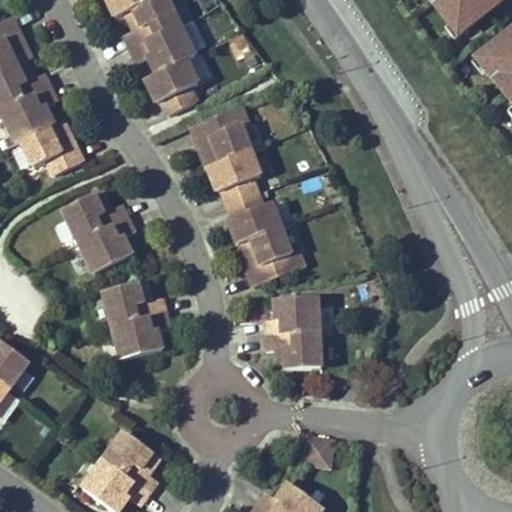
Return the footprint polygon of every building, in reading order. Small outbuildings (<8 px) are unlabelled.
[(114,6),(111,0),(105,0),(109,8),(114,6)] [(109,8),(116,22),(128,17),(157,4),(155,0),(111,0),(114,6),(109,8)] [(127,40),(133,54),(182,31),(168,0),(165,0),(157,4),(128,17),(135,30),(143,27),(145,32),(137,35),(127,40)] [(511,0),(488,0),(459,22),(498,72),(511,89),(511,0)] [(12,21),(0,26),(0,76),(27,64),(32,61),(25,48),(20,50),(15,39),(20,37),(12,21)] [(158,64),(152,67),(159,81),(191,66),(197,63),(182,31),(133,54),(139,67),(150,62),(156,60),(158,64)] [(20,37),(15,39),(20,50),(25,48),(20,37)] [(32,78),(27,64),(0,76),(0,109),(2,114),(51,91),(45,78),(35,83),(27,86),(25,82),(32,78)] [(159,81),(150,85),(156,99),(160,96),(165,108),(171,120),(199,107),(193,93),(201,89),(191,66),(159,81)] [(489,79),(511,108),(511,89),(498,72),(489,79)] [(32,78),(25,82),(27,86),(35,83),(32,78)] [(58,105),(51,91),(2,114),(17,146),(23,144),(56,129),(49,114),(43,117),(41,112),(47,110),(58,105)] [(160,96),(156,99),(161,109),(165,108),(160,96)] [(245,113),(196,132),(201,148),(206,146),(210,157),(206,160),(211,173),(221,169),(253,157),(244,131),(251,129),(245,113)] [(56,129),(23,144),(35,170),(48,164),(55,178),(83,164),(77,150),(72,152),(67,141),(71,138),(64,124),(56,129)] [(71,138),(67,141),(72,152),(77,150),(71,138)] [(206,146),(201,148),(206,160),(210,157),(206,146)] [(221,169),(211,173),(216,187),(221,185),(225,197),(230,210),(259,199),(254,184),(263,181),(253,157),(221,169)] [(221,185),(216,187),(221,198),(225,197),(221,185)] [(110,208),(104,194),(64,213),(80,245),(128,222),(122,208),(112,213),(104,217),(102,212),(110,208)] [(259,199),(230,210),(236,224),(240,233),(235,235),(241,249),(283,233),(273,209),(264,213),(259,199)] [(110,208),(102,212),(104,217),(112,213),(110,208)] [(135,235),(128,222),(80,245),(95,277),(133,259),(127,245),(121,247),(119,243),(135,235)] [(240,233),(236,224),(231,225),(235,235),(240,233)] [(283,233),(241,249),(245,263),(250,261),(255,273),(250,274),(256,290),(306,271),(299,255),(293,258),(283,233)] [(250,261),(245,263),(250,274),(255,273),(250,261)] [(153,298),(150,283),(107,292),(115,327),(168,315),(165,301),(154,303),(145,305),(144,300),(153,298)] [(267,324),(268,339),(322,338),(321,302),(279,303),(279,319),(285,319),(286,324),(279,324),(267,324)] [(171,330),(168,315),(115,327),(122,361),(164,352),(161,337),(155,339),(154,334),(171,330)] [(280,359),(279,374),(323,373),(322,338),(268,339),(268,354),(280,354),(288,354),(288,359),(280,359)] [(0,386),(7,392),(28,363),(0,342),(0,386)] [(19,379),(0,407),(0,427),(29,385),(19,379)] [(151,470),(160,458),(124,433),(104,461),(148,492),(156,480),(147,474),(140,469),(143,465),(151,470)] [(334,447),(309,443),(305,466),(330,471),(334,447)] [(139,505),(148,492),(104,461),(83,490),(113,511),(119,511),(126,502),(122,499),(125,494),(139,505)] [(147,474),(151,470),(143,465),(140,469),(147,474)] [(267,496),(258,508),(263,511),(321,511),(289,487),(280,499),(285,503),(282,507),(277,503),(267,496)]
